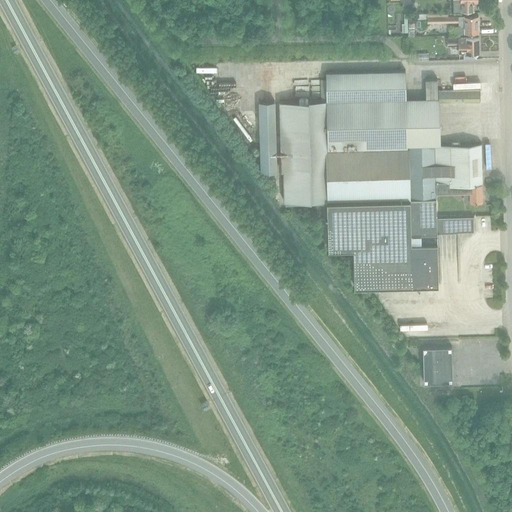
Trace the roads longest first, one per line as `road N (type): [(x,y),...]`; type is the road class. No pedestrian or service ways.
road 1 (trunk): [(443,511),(403,443),(45,0)]
road 2 (trunk): [(281,511),(6,0)]
road 3 (trunk): [(0,478),(70,445),(148,445),(196,462),(260,511)]
road 4 (tertiary): [(511,209),(505,0)]
